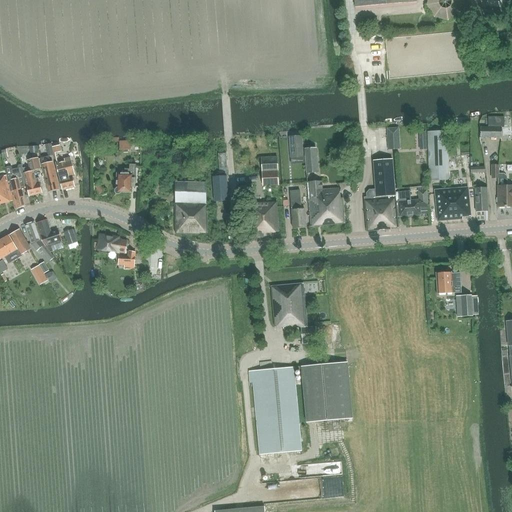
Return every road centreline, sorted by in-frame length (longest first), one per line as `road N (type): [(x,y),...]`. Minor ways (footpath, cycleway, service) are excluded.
road 1 (tertiary): [(511,228),(201,252),(113,214),(75,207)]
road 2 (track): [(225,94),(236,251)]
